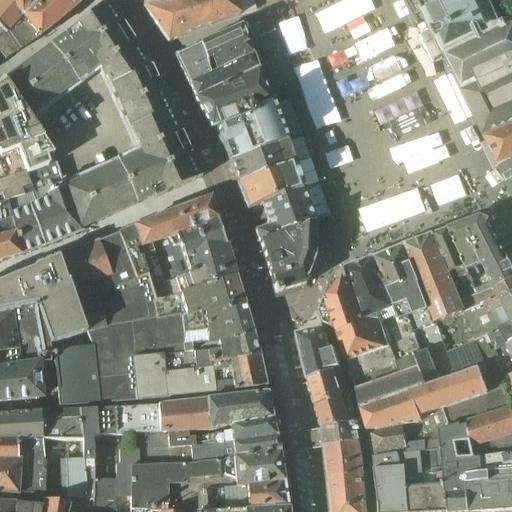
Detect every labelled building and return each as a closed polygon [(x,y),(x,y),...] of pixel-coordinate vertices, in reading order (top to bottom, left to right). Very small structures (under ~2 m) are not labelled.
[(39,0),(0,0),(0,38),(3,36),(5,38),(25,22),(23,17),(39,0)] [(60,39),(2,81),(30,123),(31,122),(31,123),(32,122),(32,121),(31,121),(29,117),(52,100),(95,68),(99,73),(100,75),(104,72),(136,143),(135,144),(139,154),(119,164),(138,204),(159,196),(159,197),(201,178),(191,154),(152,68),(151,66),(141,51),(136,43),(107,0),(106,0),(107,0),(107,1),(75,27),(60,39)] [(64,19),(84,0),(39,0),(23,17),(25,22),(39,38),(40,38),(47,33),(64,19)] [(198,31),(238,17),(239,17),(234,0),(192,0),(188,1),(198,31)] [(417,0),(424,14),(427,19),(446,58),(448,57),(478,44),(505,31),(503,27),(490,0),(417,0)] [(190,34),(198,31),(188,1),(143,7),(168,43),(190,34)] [(278,29),(282,48),(338,37),(334,17),(278,29)] [(0,64),(17,53),(39,38),(25,22),(5,38),(3,36),(0,38),(0,64)] [(448,57),(446,58),(464,93),(511,71),(511,23),(503,27),(505,31),(478,44),(448,57)] [(205,63),(247,44),(241,28),(240,28),(240,27),(238,28),(239,29),(197,47),(205,63)] [(216,74),(252,57),(247,44),(205,63),(207,67),(212,65),(216,74)] [(207,67),(205,63),(197,47),(174,57),(189,86),(211,77),(207,67)] [(216,89),(257,70),(252,57),(216,74),(211,77),(189,86),(194,100),(216,90),(216,89)] [(300,95),(311,121),(354,102),(346,84),(348,83),(339,63),(305,78),(311,90),(300,95)] [(222,102),(263,84),(257,70),(216,89),(216,90),(194,100),(201,112),(222,102)] [(511,71),(464,93),(476,115),(477,117),(480,122),(481,126),(484,132),(487,137),(488,140),(511,129),(511,71)] [(30,123),(2,81),(0,82),(0,158),(16,151),(31,186),(42,181),(59,175),(60,174),(29,123),(30,123)] [(230,121),(271,105),(263,84),(222,102),(230,121)] [(211,129),(230,121),(222,102),(201,112),(211,129)] [(285,144),(280,130),(271,105),(230,121),(211,129),(224,149),(230,164),(257,155),(285,144)] [(511,129),(488,140),(501,167),(511,163),(511,129)] [(265,175),(292,165),(285,144),(257,155),(265,175)] [(0,204),(7,202),(7,201),(33,194),(30,186),(31,186),(16,151),(0,158),(0,204)] [(237,186),(265,175),(257,155),(230,164),(237,186)] [(511,163),(501,167),(511,190),(511,163)] [(138,204),(119,164),(88,177),(65,188),(63,184),(64,184),(63,183),(62,183),(66,195),(79,233),(80,233),(79,231),(138,204)] [(274,200),(302,190),(292,165),(265,175),(274,200)] [(66,195),(62,183),(59,175),(42,181),(51,205),(12,219),(11,220),(12,224),(19,255),(79,233),(66,195)] [(261,205),(274,200),(265,175),(237,186),(247,211),(262,206),(261,205)] [(0,261),(19,255),(12,224),(11,220),(12,219),(51,205),(42,181),(31,186),(30,186),(33,194),(7,201),(7,202),(0,204),(0,261)] [(287,233),(314,224),(331,218),(318,184),(302,190),(274,200),(286,231),(287,233)] [(180,236),(218,221),(211,199),(177,211),(135,229),(135,230),(141,250),(180,236)] [(287,233),(286,231),(274,200),(261,205),(262,206),(270,228),(255,233),(255,234),(259,243),(287,233)] [(500,288),(511,282),(511,263),(491,223),(483,220),(471,224),(500,288)] [(147,275),(225,246),(218,221),(180,236),(141,250),(135,230),(119,236),(136,279),(147,275)] [(300,287),(309,265),(312,258),(314,224),(287,233),(288,291),(300,287)] [(505,298),(500,288),(471,224),(451,231),(480,296),(462,304),(468,318),(483,311),(481,307),(491,303),(489,299),(495,297),(498,302),(505,298)] [(434,238),(462,304),(480,296),(451,231),(434,238)] [(275,295),(288,291),(287,233),(259,243),(275,295)] [(136,279),(119,236),(119,237),(119,235),(99,243),(98,243),(116,288),(136,279)] [(478,343),(468,318),(462,304),(434,238),(407,248),(458,378),(480,370),(487,367),(478,343)] [(98,243),(80,250),(92,284),(93,284),(102,281),(107,292),(114,289),(114,288),(116,288),(98,243)] [(189,277),(230,262),(225,246),(147,275),(151,288),(171,282),(189,277)] [(458,378),(407,248),(377,260),(401,320),(416,315),(443,384),(458,378)] [(92,284),(80,250),(59,256),(57,257),(57,258),(77,311),(78,311),(86,334),(106,328),(97,297),(96,297),(97,296),(93,284),(92,284)] [(91,347),(86,334),(78,311),(77,311),(57,258),(0,280),(0,313),(1,313),(1,314),(36,306),(51,352),(91,347)] [(443,384),(416,315),(401,320),(377,260),(347,272),(364,319),(380,321),(390,348),(392,347),(399,364),(417,357),(429,388),(443,384)] [(180,297),(234,277),(230,262),(189,277),(171,282),(151,288),(154,303),(180,297)] [(383,371),(398,366),(399,364),(392,347),(390,348),(380,321),(364,319),(347,272),(338,275),(322,314),(326,327),(327,325),(338,330),(348,362),(349,362),(355,382),(365,379),(383,371)] [(204,314),(242,302),(234,277),(180,297),(154,303),(151,288),(147,275),(136,279),(116,288),(114,288),(114,289),(107,292),(97,297),(106,328),(157,320),(180,315),(180,318),(187,317),(187,319),(204,313),(204,314)] [(511,322),(504,305),(511,301),(511,282),(500,288),(505,298),(498,302),(495,297),(489,299),(491,303),(481,307),(483,311),(468,318),(478,343),(511,326),(511,322)] [(91,347),(98,405),(136,402),(134,379),(132,359),(163,357),(161,348),(185,346),(252,338),(242,302),(204,314),(204,313),(187,319),(187,317),(180,318),(180,315),(157,320),(106,328),(86,334),(91,347)] [(0,370),(9,369),(10,368),(37,363),(36,359),(51,356),(51,352),(36,306),(1,314),(1,313),(0,313),(0,370)] [(509,346),(511,344),(511,326),(478,343),(487,367),(500,362),(496,352),(509,346)] [(328,341),(325,331),(325,330),(324,330),(300,337),(311,383),(337,374),(336,370),(342,369),(334,346),(329,348),(328,344),(330,344),(329,340),(328,341)] [(209,365),(258,359),(252,338),(185,346),(161,348),(163,357),(207,353),(209,365)] [(511,376),(511,344),(509,346),(496,352),(500,362),(487,367),(480,370),(458,378),(443,384),(429,388),(425,389),(424,388),(363,410),(368,434),(404,425),(424,423),(425,437),(426,436),(441,432),(451,429),(445,411),(490,395),(507,388),(507,385),(507,383),(507,381),(509,379),(511,377),(511,376)] [(91,347),(51,352),(51,356),(53,355),(55,368),(57,391),(57,397),(58,404),(58,408),(82,406),(98,405),(91,347)] [(265,389),(258,359),(209,365),(207,353),(163,357),(132,359),(134,379),(136,402),(265,389)] [(42,393),(57,391),(55,368),(53,355),(51,356),(36,359),(37,363),(10,368),(9,369),(0,370),(0,403),(36,401),(37,400),(38,400),(39,399),(40,398),(41,397),(41,396),(41,395),(42,394),(42,393)] [(425,389),(429,388),(417,357),(399,364),(398,366),(402,376),(358,392),(363,410),(424,388),(425,389)] [(356,412),(351,396),(343,372),(337,374),(311,383),(318,406),(325,429),(358,424),(358,423),(357,423),(354,413),(356,412)] [(511,410),(509,396),(507,388),(490,395),(445,411),(451,429),(462,426),(462,428),(467,426),(469,426),(470,426),(470,424),(491,417),(496,440),(511,435),(511,410)] [(271,421),(266,396),(158,407),(95,411),(97,438),(129,435),(159,434),(159,433),(167,433),(214,430),(271,421)] [(42,441),(82,442),(83,442),(80,411),(40,413),(10,416),(0,416),(0,441),(14,442),(14,441),(42,441)] [(95,411),(82,411),(80,411),(83,442),(82,442),(82,460),(85,486),(85,501),(69,499),(68,501),(68,504),(67,511),(93,511),(93,502),(93,467),(93,460),(92,438),(97,438),(95,411)] [(511,435),(496,440),(491,417),(470,424),(470,426),(469,426),(473,445),(473,448),(476,460),(500,456),(511,454),(511,435)] [(168,448),(275,438),(271,421),(214,430),(167,433),(168,448)] [(441,432),(426,436),(425,437),(424,423),(404,425),(368,434),(373,453),(374,460),(405,455),(427,452),(442,451),(441,441),(442,441),(441,432)] [(328,448),(361,445),(361,444),(363,444),(358,424),(325,429),(328,448)] [(471,511),(468,471),(462,428),(462,426),(451,429),(441,432),(442,441),(441,441),(442,451),(449,511),(471,511)] [(467,426),(462,428),(468,471),(471,511),(496,511),(506,511),(511,510),(511,454),(500,456),(476,460),(473,448),(473,445),(469,426),(467,426)] [(278,454),(275,438),(168,448),(167,433),(159,433),(159,434),(129,435),(129,450),(137,450),(138,468),(183,467),(217,462),(223,461),(233,458),(247,457),(247,458),(278,454)] [(0,461),(44,461),(42,441),(14,441),(14,442),(0,441),(0,461)] [(368,511),(367,499),(371,499),(370,487),(370,474),(365,474),(364,463),(368,462),(368,457),(363,457),(361,445),(328,448),(330,466),(332,489),(334,511),(368,511)] [(131,468),(138,468),(137,450),(129,450),(129,451),(119,452),(119,467),(116,467),(116,482),(114,511),(130,511),(131,468)] [(449,511),(442,451),(427,452),(405,455),(374,460),(381,507),(375,508),(376,511),(449,511)] [(236,488),(283,483),(278,454),(247,458),(247,457),(233,458),(223,461),(217,462),(218,469),(223,469),(225,477),(235,480),(236,488)] [(85,486),(82,460),(58,460),(58,496),(68,501),(69,499),(85,501),(85,486)] [(16,494),(45,496),(46,462),(44,461),(0,461),(0,494),(15,496),(16,494)] [(248,511),(287,510),(283,483),(236,488),(235,480),(225,477),(223,469),(218,469),(217,462),(183,467),(138,468),(131,468),(130,511),(145,511),(144,511),(248,511)] [(93,502),(93,511),(114,511),(116,482),(106,482),(105,482),(105,467),(93,467),(93,502)] [(15,506),(15,496),(0,494),(0,511),(13,511),(14,506),(15,506)] [(43,511),(45,501),(45,496),(16,494),(15,496),(15,506),(14,506),(13,511),(43,511)] [(67,511),(68,504),(45,501),(43,511),(67,511)]
